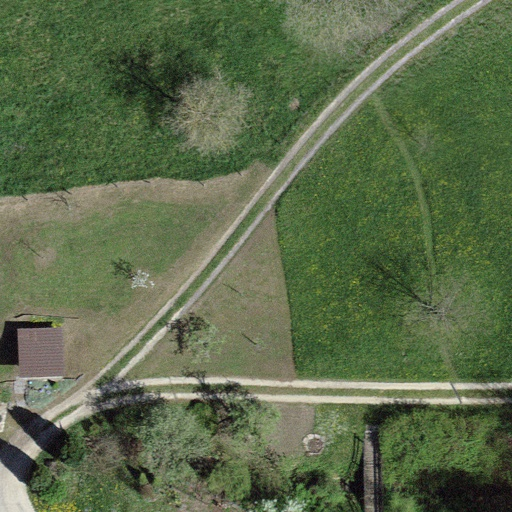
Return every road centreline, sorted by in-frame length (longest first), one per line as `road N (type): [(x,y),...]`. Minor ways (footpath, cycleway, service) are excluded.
road 1 (track): [(21,511),(10,501),(14,461),(45,434),(112,399),(355,99),(479,0)]
road 2 (track): [(112,399),(511,402)]
